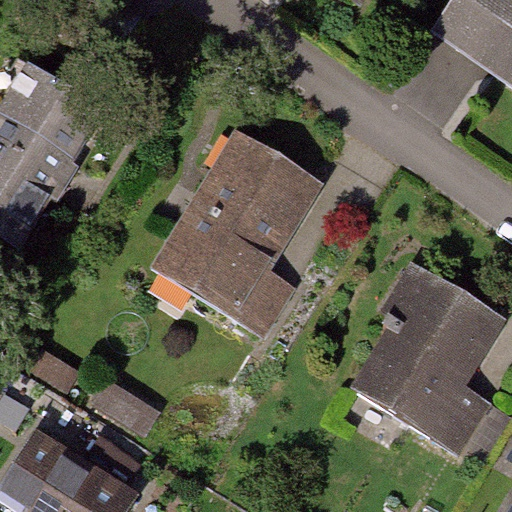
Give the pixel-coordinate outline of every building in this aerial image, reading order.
[(333,0),(360,20),(374,0),(333,0)] [(511,0),(466,0),(437,43),(511,94),(511,0)] [(114,130),(32,81),(0,133),(0,250),(30,268),(114,130)] [(243,145),(160,281),(269,347),(302,294),(275,277),(325,195),(243,145)] [(511,327),(426,276),(351,400),(463,467),(497,411),(473,397),(511,332),(511,327)] [(43,440),(0,511),(146,511),(152,503),(43,440)]
